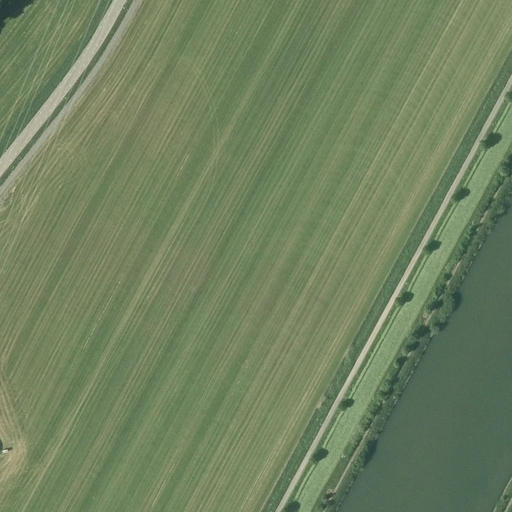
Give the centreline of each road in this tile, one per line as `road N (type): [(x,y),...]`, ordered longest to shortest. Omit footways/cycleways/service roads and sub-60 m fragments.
road 1 (unclassified): [(279,511),(511,81)]
road 2 (tertiary): [(0,169),(100,39),(120,0)]
